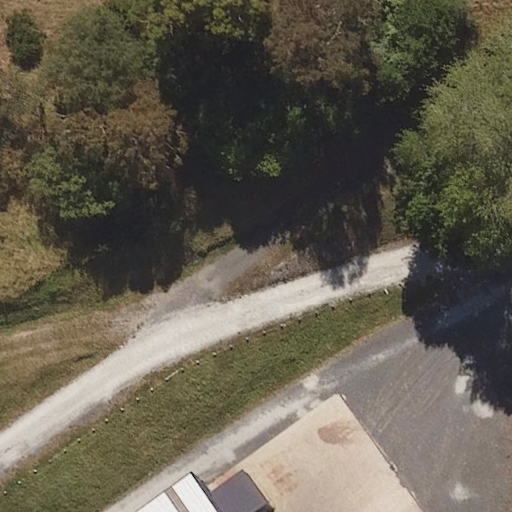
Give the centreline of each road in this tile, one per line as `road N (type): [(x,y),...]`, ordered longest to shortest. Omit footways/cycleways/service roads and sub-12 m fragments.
road 1 (track): [(511,231),(321,283),(178,335),(0,453)]
road 2 (track): [(125,511),(441,309)]
